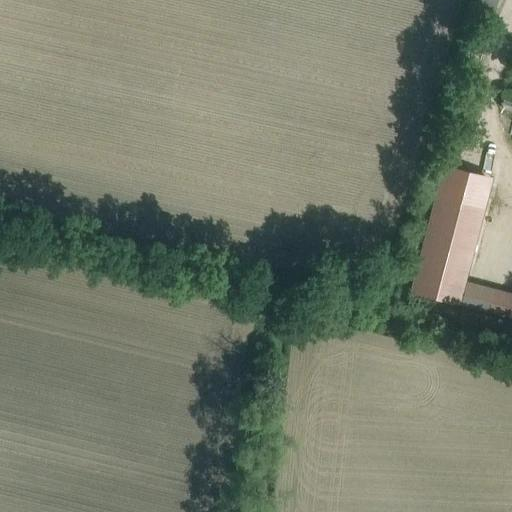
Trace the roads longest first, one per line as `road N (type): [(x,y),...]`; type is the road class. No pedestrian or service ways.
road 1 (track): [(0,206),(274,266),(280,303)]
road 2 (unknown): [(511,204),(502,184),(498,111),(499,37),(511,3)]
